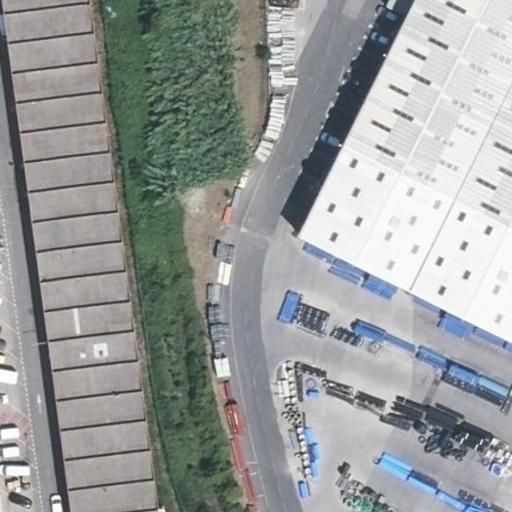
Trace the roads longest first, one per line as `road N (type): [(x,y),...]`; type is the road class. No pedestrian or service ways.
road 1 (unknown): [(254,231),(342,297),(424,337),(427,348),(317,511)]
road 2 (unknown): [(48,511),(0,117)]
